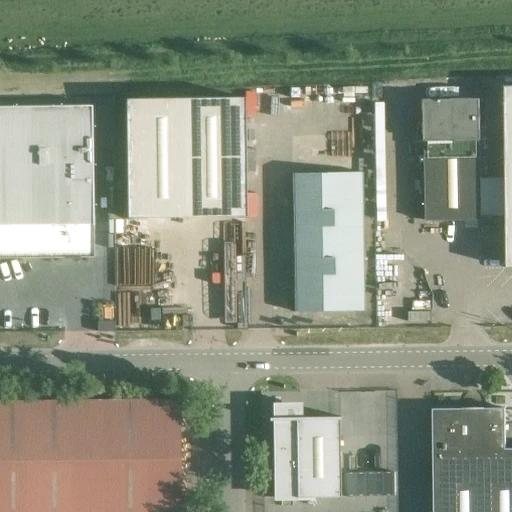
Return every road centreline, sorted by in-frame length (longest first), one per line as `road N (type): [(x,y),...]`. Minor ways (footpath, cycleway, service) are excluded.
road 1 (unclassified): [(511,357),(228,362)]
road 2 (unclassified): [(228,362),(0,362)]
road 3 (unclassified): [(232,511),(228,362)]
